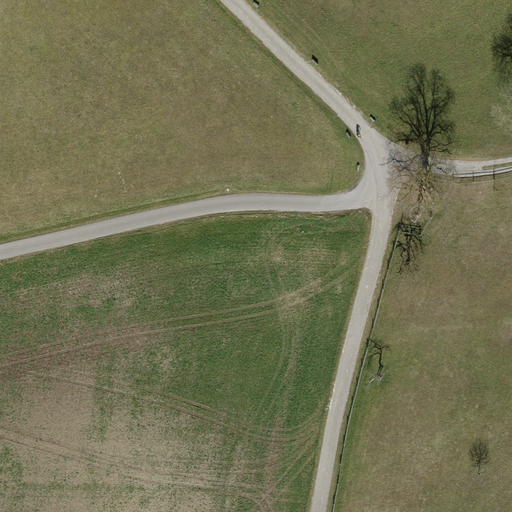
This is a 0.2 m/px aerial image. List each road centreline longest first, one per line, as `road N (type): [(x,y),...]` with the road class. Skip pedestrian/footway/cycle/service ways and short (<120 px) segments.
road 1 (unclassified): [(238,0),(371,139),(383,186),(383,221),(320,511)]
road 2 (track): [(0,252),(207,207),(342,201),(383,186)]
